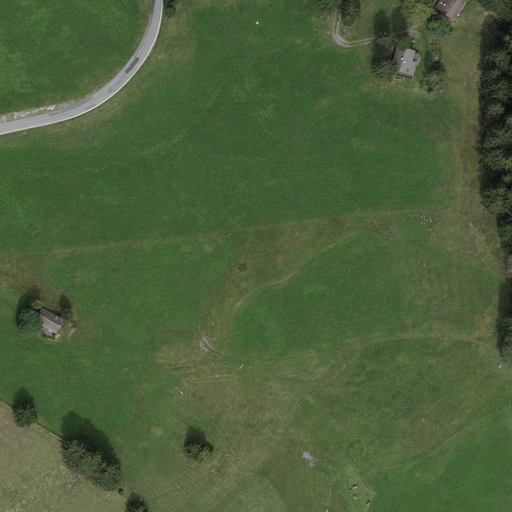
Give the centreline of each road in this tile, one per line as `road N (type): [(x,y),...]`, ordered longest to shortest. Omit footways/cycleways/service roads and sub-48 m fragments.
road 1 (unclassified): [(158,0),(139,58),(98,99),(0,131)]
road 2 (track): [(337,0),(340,42),(410,34),(423,41)]
